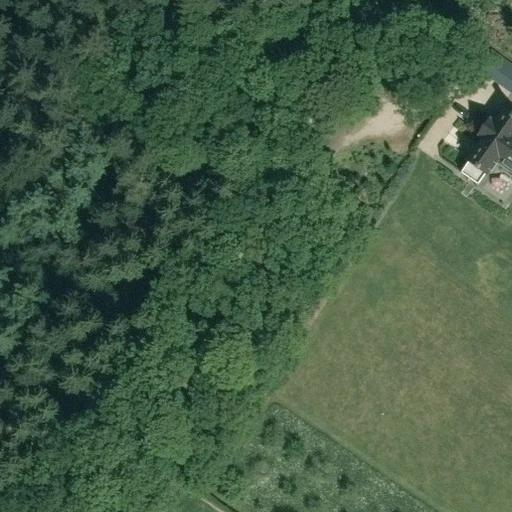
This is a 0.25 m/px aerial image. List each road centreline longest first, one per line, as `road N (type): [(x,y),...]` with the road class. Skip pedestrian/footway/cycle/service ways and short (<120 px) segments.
road 1 (track): [(0,41),(101,114),(187,162),(313,176)]
road 2 (track): [(313,176),(136,459)]
road 3 (track): [(313,176),(367,75),(422,0)]
